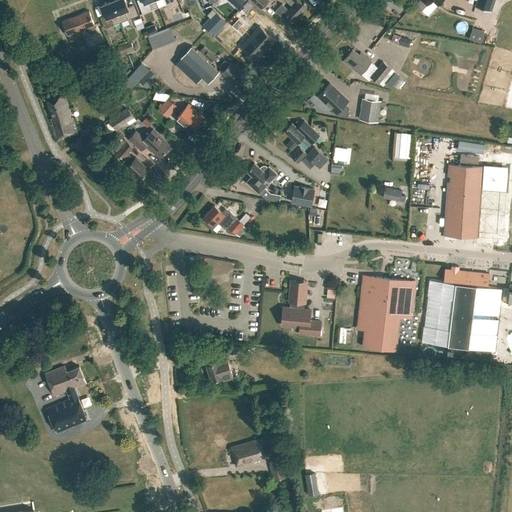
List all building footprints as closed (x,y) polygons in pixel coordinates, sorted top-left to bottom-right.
[(100,18),(104,29),(121,22),(112,0),(101,5),(105,16),(100,18)] [(113,0),(112,0),(121,22),(137,15),(133,5),(127,7),(124,0),(113,0)] [(136,0),(137,0),(142,13),(152,9),(151,8),(158,5),(156,0),(136,0)] [(249,0),(260,10),(269,1),(267,0),(249,0)] [(285,0),(291,6),(300,13),(309,4),(305,0),(285,0)] [(477,0),(476,5),(493,10),(496,0),(477,0)] [(284,16),(291,23),(300,13),(291,6),(288,9),(282,4),(275,11),(282,18),(284,16)] [(218,15),(206,27),(213,34),(226,21),(218,15)] [(260,21),(270,31),(275,26),(265,16),(260,21)] [(134,20),(138,29),(144,27),(140,17),(134,20)] [(145,27),(148,34),(157,30),(154,24),(145,27)] [(260,25),(251,35),(266,50),(275,40),(260,25)] [(153,49),(175,40),(171,28),(148,37),(153,49)] [(483,36),(471,32),(469,39),(481,42),(483,36)] [(251,35),(241,46),(257,60),(266,50),(251,35)] [(403,38),(402,45),(408,47),(410,40),(403,38)] [(124,44),(127,53),(134,51),(133,48),(131,42),(124,44)] [(120,53),(121,56),(127,53),(124,44),(117,47),(120,53)] [(192,46),(180,57),(208,83),(219,71),(192,46)] [(204,55),(211,62),(216,57),(209,50),(208,50),(204,46),(199,51),(204,55)] [(380,83),(384,86),(396,72),(383,61),(377,67),(371,62),(372,61),(361,52),(358,55),(352,50),(343,61),(360,75),(361,74),(368,80),(371,77),(379,84),(380,83)] [(34,56),(27,59),(31,69),(38,67),(34,56)] [(221,72),(235,84),(244,74),(231,62),(229,64),(224,60),(219,66),(223,70),(221,72)] [(150,68),(138,80),(146,88),(157,76),(150,68)] [(345,110),(339,109),(344,105),(348,100),(329,83),(317,95),(336,112),(334,114),(335,115),(348,117),(349,109),(345,109),(345,110)] [(50,119),(52,125),(51,125),(56,141),(57,141),(64,139),(63,136),(69,134),(70,137),(78,134),(73,117),(71,117),(70,114),(63,93),(46,99),(53,118),(50,119)] [(359,118),(377,121),(380,101),(362,99),(359,118)] [(168,100),(158,110),(168,119),(177,108),(168,100)] [(182,124),(186,119),(195,127),(203,117),(188,104),(175,118),(182,124)] [(109,119),(117,132),(136,120),(127,107),(109,119)] [(286,145),(291,149),(301,139),(309,146),(315,140),(315,139),(319,135),(304,120),(297,128),(292,123),(284,131),(292,138),(286,145)] [(153,129),(144,138),(136,131),(129,139),(141,150),(146,145),(159,157),(170,145),(153,129)] [(398,132),(395,156),(411,157),(413,133),(398,132)] [(116,152),(123,159),(124,158),(130,163),(126,167),(139,179),(149,169),(136,157),(134,159),(128,153),(134,147),(126,140),(126,141),(116,152)] [(291,156),(298,162),(306,153),(300,147),(291,156)] [(306,156),(319,168),(328,159),(315,147),(306,156)] [(444,230),(477,232),(479,208),(483,162),(450,160),(449,171),(451,171),(451,177),(448,177),(446,208),(444,230)] [(247,171),(252,176),(249,180),(249,184),(257,191),(264,184),(262,181),(265,177),(270,181),(277,174),(268,166),(267,167),(265,166),(263,165),(261,166),(260,168),(254,163),(247,171)] [(332,165),(332,172),(341,173),(342,166),(332,165)] [(292,201),(311,205),(314,189),(309,188),(309,187),(300,186),(300,187),(294,186),(292,201)] [(400,200),(405,201),(406,196),(401,195),(402,190),(385,186),(382,197),(400,201),(400,200)] [(280,195),(271,193),(267,200),(279,202),(280,195)] [(229,228),(239,236),(246,228),(242,226),(244,224),(230,212),(226,216),(214,205),(204,217),(205,218),(202,221),(211,230),(219,222),(227,230),(229,228)] [(424,325),(422,341),(448,344),(448,345),(451,345),(454,345),(469,347),(495,350),(497,335),(496,335),(500,304),(501,304),(502,288),(487,287),(489,274),(458,270),(459,266),(452,266),(452,269),(445,269),(444,279),(444,280),(444,281),(429,279),(427,295),(428,295),(424,326),(424,325)] [(416,285),(362,279),(356,334),(363,335),(362,349),(396,353),(400,321),(412,322),(416,285)] [(283,310),(281,327),(300,329),(299,336),(319,338),(321,325),(310,324),(311,313),(304,313),(307,284),(292,283),(289,311),(283,310)] [(327,297),(336,297),(336,289),(328,288),(327,297)] [(182,350),(183,360),(199,358),(198,348),(182,350)] [(475,350),(474,358),(490,360),(491,352),(475,350)] [(208,379),(210,378),(211,381),(222,377),(223,380),(233,377),(227,359),(218,362),(218,361),(206,364),(209,374),(207,374),(208,379)] [(79,365),(67,371),(64,365),(45,373),(54,396),(67,391),(70,398),(46,408),(56,432),(88,419),(74,388),(86,383),(79,365)] [(231,447),(236,465),(268,456),(262,438),(231,447)] [(269,465),(274,480),(286,477),(281,461),(269,465)] [(315,473),(305,474),(308,494),(319,493),(315,473)]
